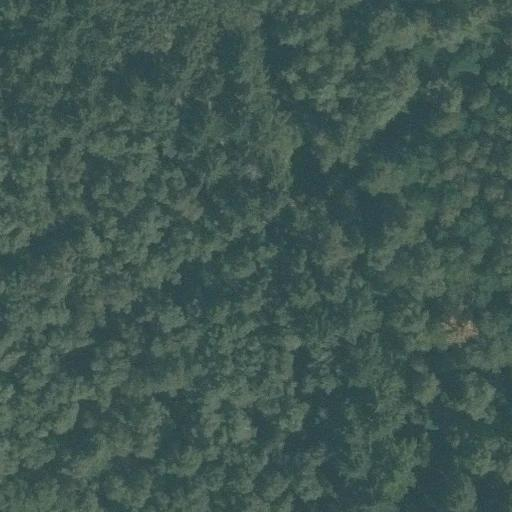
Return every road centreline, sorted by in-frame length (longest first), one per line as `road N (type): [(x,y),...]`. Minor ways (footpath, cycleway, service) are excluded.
road 1 (track): [(445,511),(322,154)]
road 2 (track): [(511,31),(322,154)]
road 3 (track): [(266,0),(322,154)]
